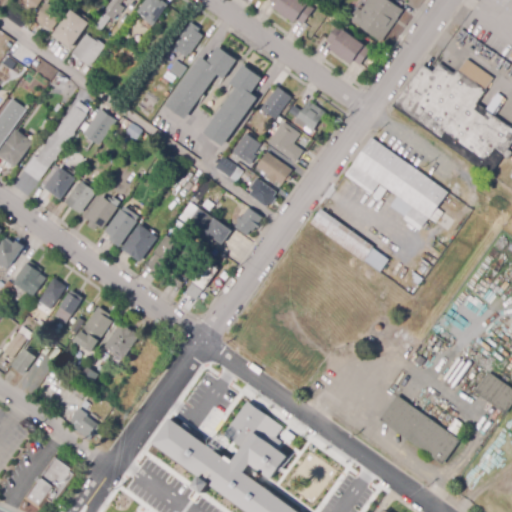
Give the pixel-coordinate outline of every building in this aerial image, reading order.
[(42,0),(21,29),(5,17),(17,0),(42,0)] [(101,32),(94,27),(112,0),(123,0),(121,5),(125,9),(120,16),(118,14),(114,20),(111,18),(101,32)] [(153,26),(145,20),(147,18),(138,12),(146,0),(161,0),(169,5),(153,26)] [(304,25),(297,20),(295,24),(273,8),(276,5),(269,0),(301,0),(315,9),(304,25)] [(382,45),(353,25),(370,0),(383,0),(403,14),(382,45)] [(48,30),(31,18),(43,1),(60,14),(48,30)] [(69,13),(88,26),(69,52),(51,38),(69,13)] [(191,55),(176,44),(191,23),(200,29),(198,33),(204,36),(191,55)] [(361,66),(354,62),(352,65),(330,50),(332,46),(326,42),(338,25),(373,49),(361,66)] [(107,29),(112,32),(108,37),(104,34),(107,29)] [(91,67),(73,54),(87,35),(94,40),(95,39),(106,46),(91,67)] [(185,120),(168,107),(202,58),(209,63),(219,48),(237,61),(224,79),(217,74),(185,120)] [(177,59),(187,67),(181,77),(170,69),(177,59)] [(456,72),(459,67),(490,89),(480,103),(511,125),(511,145),(492,174),(394,105),(423,63),(434,70),(441,61),(456,72)] [(222,147),(204,133),(236,88),(230,84),(244,65),(262,78),(251,93),(257,98),(222,147)] [(160,83),(167,73),(174,78),(167,88),(160,83)] [(276,120),(261,109),(277,87),(292,98),(276,120)] [(0,148),(0,117),(12,100),(27,110),(0,148)] [(314,131),(306,126),(304,129),(295,123),(298,120),(297,119),(309,101),(326,113),(314,131)] [(40,182),(25,171),(35,156),(37,158),(75,106),(78,102),(89,110),(86,114),(87,115),(40,182)] [(83,133),(100,109),(117,121),(100,145),(83,133)] [(45,131),(40,127),(45,120),(51,124),(45,131)] [(136,141),(126,134),(127,132),(123,129),(128,122),(142,131),(136,141)] [(267,145),(282,124),(300,136),(293,145),(303,153),(294,165),(267,145)] [(247,158),(229,146),(242,127),(258,138),(250,148),(253,150),(247,158)] [(16,168),(0,156),(0,152),(16,130),(33,143),(16,168)] [(398,195),(389,189),(381,200),(346,175),(355,163),(373,138),(449,192),(430,218),(422,229),(390,206),(398,195)] [(282,186),(277,182),(275,185),(266,178),(268,176),(257,167),(268,152),(293,171),(286,180),(282,186)] [(236,183),(215,168),(223,157),(244,171),(236,183)] [(61,200),(45,189),(60,168),(76,179),(61,200)] [(266,208),(249,196),(253,191),(249,189),(257,178),(277,193),(266,208)] [(82,215),(65,203),(81,181),(83,182),(84,180),(98,189),(96,191),(97,192),(82,215)] [(96,231),(89,226),(92,222),(87,218),(102,196),(108,200),(110,197),(113,199),(114,197),(121,202),(118,207),(119,208),(104,230),(99,227),(96,231)] [(221,247),(210,238),(208,241),(179,218),(191,203),(231,233),(221,247)] [(313,222),(323,207),(392,257),(382,272),(313,222)] [(249,238),(235,227),(248,208),(263,219),(249,238)] [(120,247),(110,240),(112,236),(106,232),(121,210),(129,215),(131,213),(139,218),(120,247)] [(141,263),(123,250),(140,225),(158,238),(141,263)] [(158,273),(148,266),(168,236),(180,245),(168,263),(166,262),(158,273)] [(7,269),(0,264),(0,247),(5,240),(14,246),(17,241),(25,246),(10,267),(9,267),(7,269)] [(183,255),(199,267),(186,285),(184,284),(179,291),(168,284),(178,270),(174,267),(183,255)] [(33,298),(23,291),(19,297),(11,291),(8,296),(1,291),(0,292),(0,282),(5,285),(8,281),(13,285),(30,262),(43,271),(41,274),(47,279),(33,298)] [(216,276),(195,304),(184,295),(204,267),(216,276)] [(419,286),(413,282),(415,280),(413,278),(414,276),(412,275),(414,272),(424,279),(419,286)] [(55,306),(42,298),(54,279),(67,287),(55,306)] [(67,324),(55,316),(72,291),(83,298),(67,324)] [(41,309),(36,306),(40,300),(45,303),(41,309)] [(92,352),(75,341),(99,307),(111,316),(109,319),(113,322),(92,352)] [(76,334),(71,330),(79,318),(84,321),(76,334)] [(123,360),(113,354),(112,356),(105,351),(106,349),(105,348),(123,323),(140,336),(123,360)] [(9,365),(0,358),(0,354),(13,336),(16,337),(19,333),(27,339),(9,365)] [(25,375),(13,367),(25,349),(37,357),(25,375)] [(91,388),(78,379),(86,367),(99,375),(91,388)] [(491,372),(511,386),(511,407),(508,413),(477,391),(491,372)] [(83,400),(71,392),(78,383),(89,391),(83,400)] [(400,394),(462,439),(445,463),(382,419),(400,394)] [(87,410),(82,406),(85,401),(90,405),(87,410)] [(249,463),(243,472),(297,511),(247,511),(210,485),(204,493),(193,485),(198,477),(151,443),(170,418),(223,457),(225,454),(232,459),(241,447),(223,434),(247,401),(283,427),(275,437),(281,441),(277,448),(287,456),(270,479),(249,463)] [(90,440),(73,428),(79,420),(75,416),(80,409),(89,415),(87,417),(100,426),(90,440)] [(449,428),(456,417),(469,426),(462,436),(449,428)] [(32,495),(60,457),(74,467),(73,470),(78,473),(57,502),(51,497),(45,505),(32,495)]
